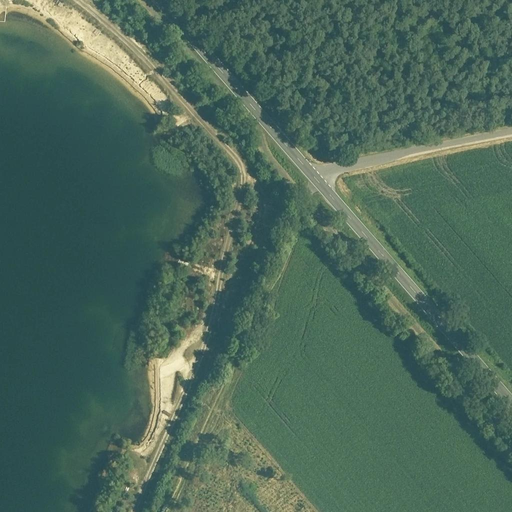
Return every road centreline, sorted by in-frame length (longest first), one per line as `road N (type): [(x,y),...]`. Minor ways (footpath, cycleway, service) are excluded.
road 1 (track): [(78,0),(132,45),(262,192),(134,511)]
road 2 (secondary): [(511,410),(316,181)]
road 3 (secondary): [(316,181),(158,0)]
road 4 (residential): [(316,181),(332,171),(511,135)]
